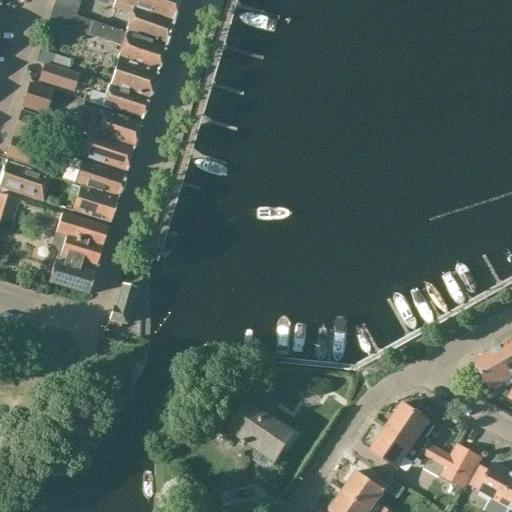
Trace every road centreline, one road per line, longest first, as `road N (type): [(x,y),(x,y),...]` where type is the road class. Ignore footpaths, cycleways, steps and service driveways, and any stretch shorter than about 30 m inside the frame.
road 1 (residential): [(92,330),(191,0)]
road 2 (residential): [(292,511),(368,401),(431,364)]
